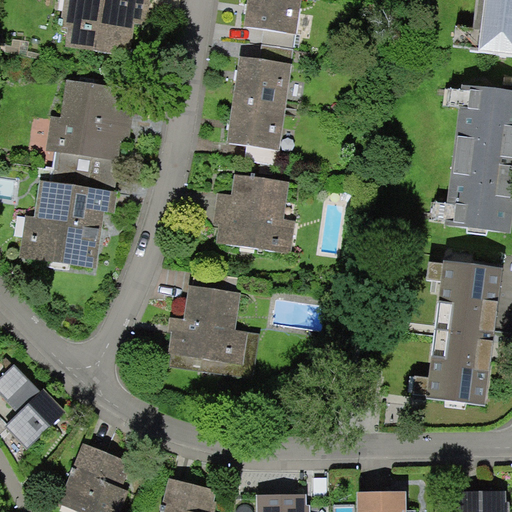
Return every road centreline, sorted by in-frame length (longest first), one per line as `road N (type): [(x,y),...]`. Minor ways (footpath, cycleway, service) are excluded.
road 1 (residential): [(511,445),(256,451),(140,420),(87,381)]
road 2 (residential): [(87,381),(143,271),(175,174),(201,0)]
road 3 (residential): [(87,381),(0,298)]
